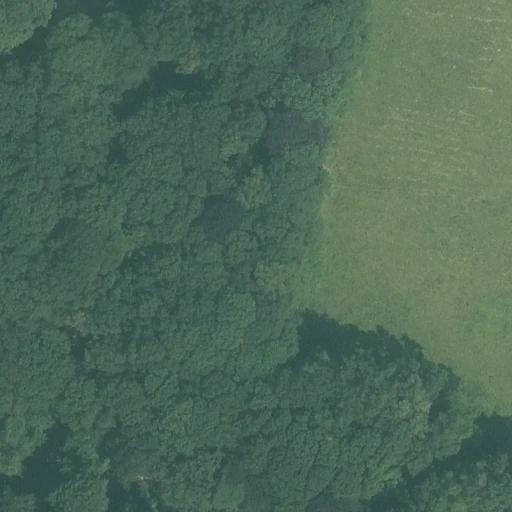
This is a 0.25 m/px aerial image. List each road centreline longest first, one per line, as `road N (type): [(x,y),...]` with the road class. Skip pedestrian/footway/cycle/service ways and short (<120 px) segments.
road 1 (track): [(511,457),(341,448),(202,418)]
road 2 (track): [(123,410),(0,328)]
